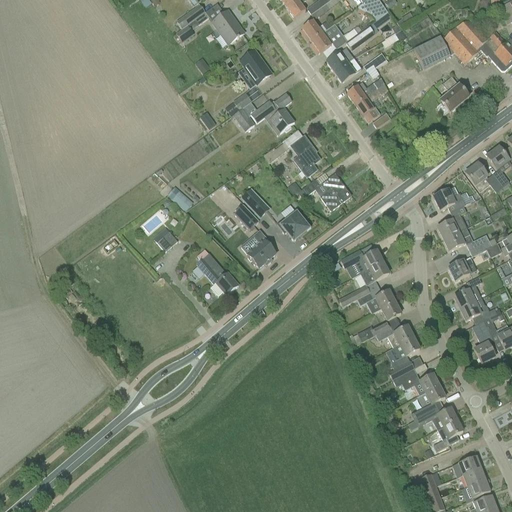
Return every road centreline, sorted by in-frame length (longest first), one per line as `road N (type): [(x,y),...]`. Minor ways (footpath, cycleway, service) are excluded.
road 1 (residential): [(396,192),(254,0)]
road 2 (residential): [(471,405),(421,309),(416,223),(407,207)]
road 3 (primary): [(211,347),(335,243)]
road 4 (primary): [(17,511),(134,412)]
